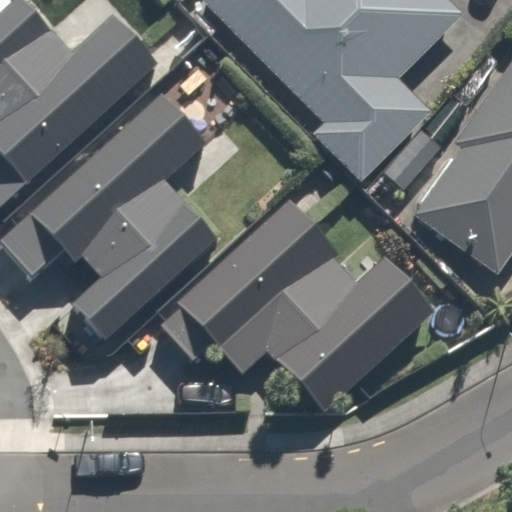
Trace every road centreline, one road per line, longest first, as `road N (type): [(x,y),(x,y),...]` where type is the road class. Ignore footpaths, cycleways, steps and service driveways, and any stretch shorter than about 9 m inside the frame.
road 1 (residential): [(10,499),(263,499),(383,486),(463,460),(511,428)]
road 2 (residential): [(0,376),(10,499)]
